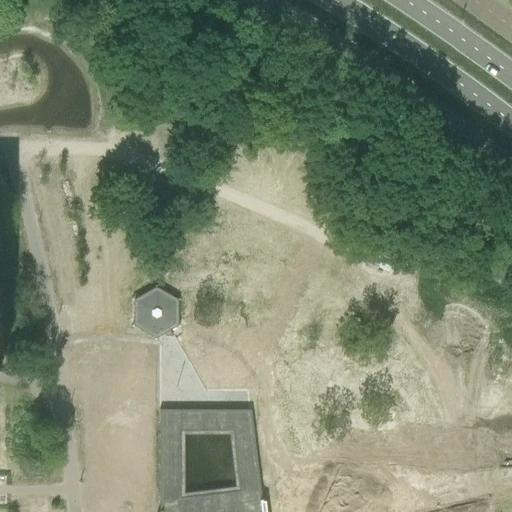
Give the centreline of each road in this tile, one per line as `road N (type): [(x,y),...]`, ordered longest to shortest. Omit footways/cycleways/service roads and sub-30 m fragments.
road 1 (track): [(8,151),(120,154),(387,262)]
road 2 (unclassified): [(266,0),(511,176)]
road 3 (track): [(387,262),(478,511)]
road 4 (primary): [(331,0),(511,125)]
road 5 (primary): [(511,78),(400,0)]
road 6 (track): [(387,262),(472,274),(511,292)]
